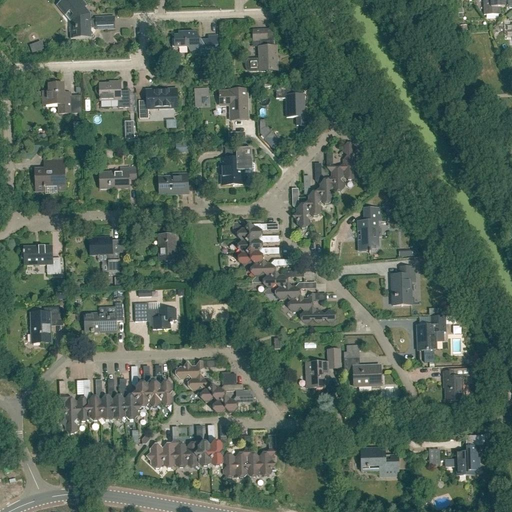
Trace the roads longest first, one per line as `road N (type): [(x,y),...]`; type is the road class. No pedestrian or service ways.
road 1 (residential): [(267,209),(266,198),(334,123),(281,22),(269,16),(152,19),(144,28),(145,58),(134,68),(27,69),(0,93)]
road 2 (residential): [(272,425),(395,425),(414,396),(372,324),(287,243),(281,209),(267,209)]
road 3 (residential): [(16,409),(71,358),(228,353),(272,412),(272,425)]
road 4 (residential): [(12,226),(23,219),(267,209)]
road 5 (tertiary): [(39,498),(89,493),(205,511)]
road 6 (residential): [(0,97),(12,226)]
